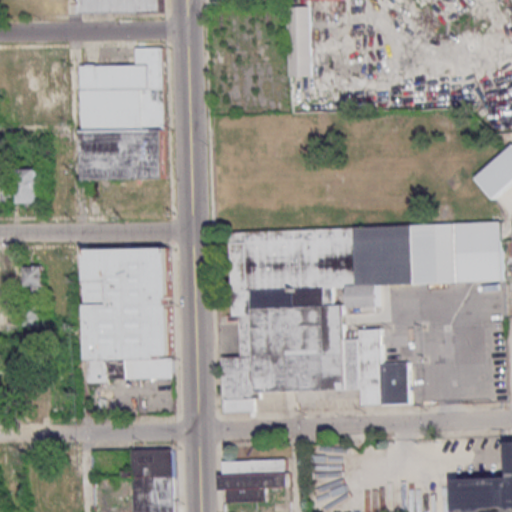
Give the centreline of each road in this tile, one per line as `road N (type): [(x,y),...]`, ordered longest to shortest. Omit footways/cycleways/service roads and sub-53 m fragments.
road 1 (secondary): [(198,511),(182,0)]
road 2 (residential): [(505,420),(195,432)]
road 3 (residential): [(195,432),(0,435)]
road 4 (residential): [(0,233),(189,231)]
road 5 (residential): [(183,31),(0,32)]
